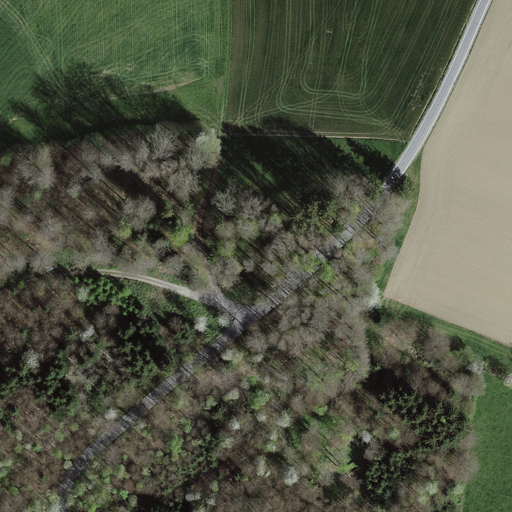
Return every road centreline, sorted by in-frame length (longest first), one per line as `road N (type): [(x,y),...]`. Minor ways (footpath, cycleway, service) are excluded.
road 1 (unclassified): [(485,0),(433,113),(380,196),(294,281),(86,456),(66,483),(64,511)]
road 2 (track): [(254,315),(152,280),(97,271),(49,273),(0,289)]
road 3 (track): [(171,381),(87,419),(0,484)]
road 4 (track): [(220,304),(199,227),(216,123)]
